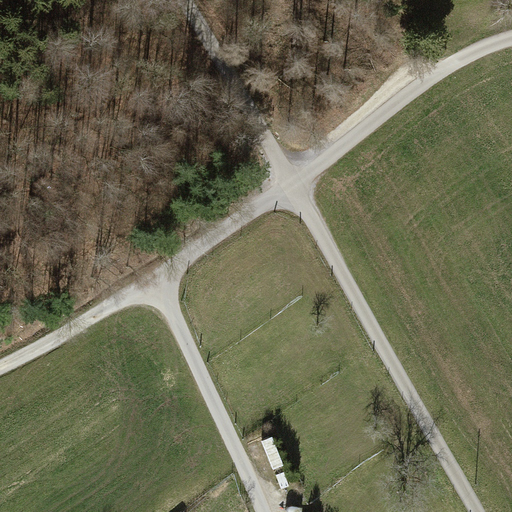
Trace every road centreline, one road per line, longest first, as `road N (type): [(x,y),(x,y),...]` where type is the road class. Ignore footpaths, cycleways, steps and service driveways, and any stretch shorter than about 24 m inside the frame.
road 1 (track): [(295,171),(399,95),(511,39)]
road 2 (track): [(203,0),(295,171)]
road 3 (track): [(0,361),(156,271)]
